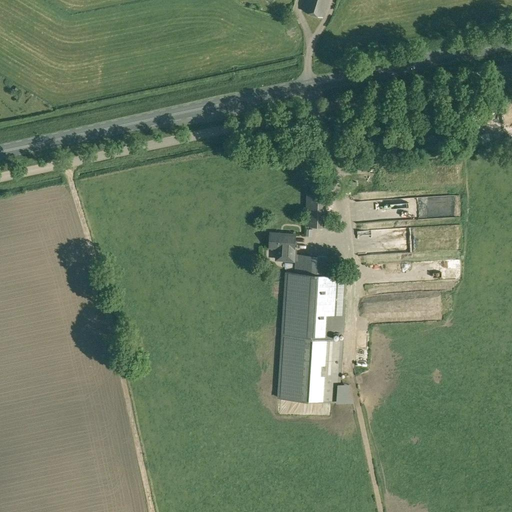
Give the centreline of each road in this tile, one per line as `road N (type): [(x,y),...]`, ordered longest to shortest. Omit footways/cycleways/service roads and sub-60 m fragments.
road 1 (track): [(68,165),(152,511)]
road 2 (unclassified): [(0,179),(315,111)]
road 3 (primary): [(306,81),(0,151)]
road 4 (primary): [(306,81),(511,42)]
road 5 (unclassified): [(315,111),(511,68)]
road 6 (track): [(349,365),(380,511)]
